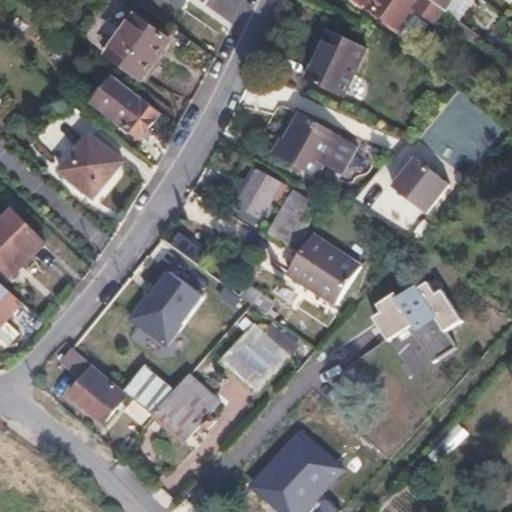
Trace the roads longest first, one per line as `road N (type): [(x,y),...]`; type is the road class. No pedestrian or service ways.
road 1 (residential): [(4,401),(161,218),(278,0)]
road 2 (unknown): [(358,511),(511,344)]
road 3 (residential): [(128,511),(4,401)]
